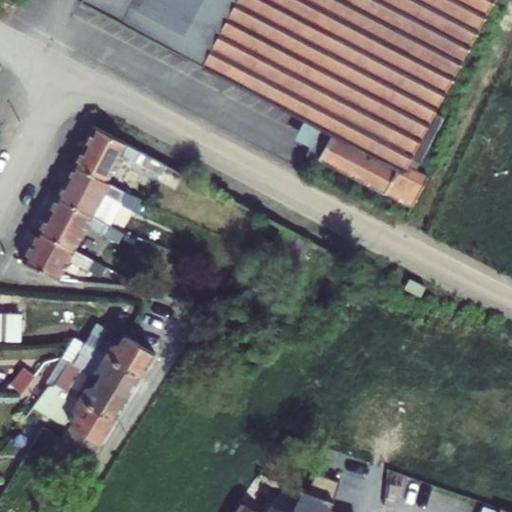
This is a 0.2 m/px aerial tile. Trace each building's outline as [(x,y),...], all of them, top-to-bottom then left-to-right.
[(85,0),(83,6),(327,136),(317,154),(419,208),(435,178),(417,167),(502,0),(85,0)] [(93,145),(83,164),(122,186),(135,163),(158,175),(165,163),(102,130),(93,145)] [(83,164),(64,196),(103,218),(114,199),(137,212),(145,199),(122,186),(83,164)] [(64,196),(46,228),(85,249),(95,232),(118,245),(126,230),(103,218),(64,196)] [(46,228),(28,259),(66,281),(75,266),(94,275),(104,259),(85,249),(46,228)] [(357,262),(349,258),(328,247),(315,271),(325,275),(315,282),(332,289),(337,286),(345,285),(357,262)] [(315,271),(311,280),(315,282),(325,275),(315,271)] [(20,314),(0,313),(0,339),(20,340),(20,314)] [(90,333),(84,342),(140,375),(152,353),(123,335),(119,342),(108,344),(98,338),(104,330),(94,325),(90,333)] [(73,335),(59,359),(127,398),(140,375),(84,342),(73,335)] [(115,420),(127,398),(59,359),(46,381),(51,384),(115,420)] [(8,387),(21,394),(32,376),(20,368),(8,387)] [(93,459),(115,420),(51,384),(35,405),(45,410),(72,426),(63,440),(93,459)] [(304,459),(265,511),(353,511),(333,504),(344,474),(304,459)]
